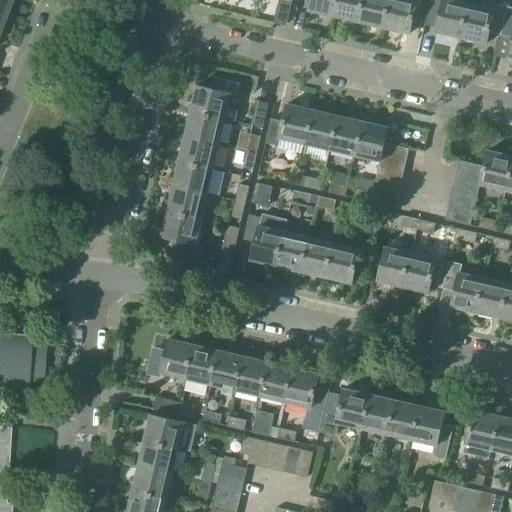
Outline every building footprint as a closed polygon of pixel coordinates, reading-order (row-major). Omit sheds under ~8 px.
[(0,0),(0,17),(4,19),(10,0),(0,0)] [(324,15),(334,17),(337,0),(311,0),(309,11),(313,12),(324,15)] [(349,21),(358,23),(363,0),(337,0),(334,17),(337,18),(338,18),(349,20),(349,21)] [(374,27),(383,29),(389,0),(363,0),(358,23),(362,24),(362,23),(367,25),(374,26),(374,27)] [(389,0),(383,29),(387,30),(387,29),(399,32),(409,35),(417,0),(416,0),(389,0)] [(451,36),(460,38),(468,4),(457,1),(457,2),(449,0),(442,0),(435,33),(439,34),(439,33),(451,36)] [(489,33),(501,36),(507,7),(500,5),(500,6),(494,4),(493,10),(482,7),(482,8),(471,5),(471,4),(468,4),(460,38),(464,39),(476,42),(486,44),(489,33)] [(511,8),(507,7),(501,36),(511,38),(511,44),(509,58),(511,58),(511,8)] [(196,89),(191,112),(224,120),(230,97),(231,95),(233,96),(237,89),(238,85),(239,85),(239,84),(215,78),(212,90),(196,86),(196,89)] [(250,125),(263,128),(268,104),(256,101),(250,125)] [(303,144),(303,145),(311,110),(309,109),(309,110),(297,107),(287,104),(283,122),(271,119),(265,144),(277,147),(279,139),(292,142),(292,141),(303,144)] [(327,150),(329,150),(337,116),(334,115),(334,116),(322,113),(322,112),(311,110),(303,145),(317,148),(317,147),(328,150),(327,150)] [(185,135),(185,137),(219,145),(219,143),(224,120),(191,112),(186,135),(185,135)] [(352,156),(354,156),(362,122),(359,121),(347,119),(347,118),(337,116),(329,150),(341,153),(352,156)] [(362,122),(354,156),(366,159),(377,161),(377,162),(379,162),(380,156),(383,144),(384,144),(385,141),(389,139),(390,134),(387,130),(388,128),(384,127),(372,124),(362,122)] [(251,135),(247,152),(257,154),(261,137),(251,135)] [(185,139),(179,162),(213,170),(218,147),(219,147),(219,145),(185,137),(184,139),(185,139)] [(383,144),(380,156),(406,162),(409,150),(384,144),(383,144)] [(503,191),(504,191),(511,157),(511,156),(509,156),(497,153),(487,151),(484,167),(481,179),(479,185),(492,188),(503,190),(503,191)] [(257,154),(247,152),(243,168),(253,171),(257,154)] [(380,162),(378,168),(403,173),(406,162),(380,156),(379,162),(380,162)] [(459,161),(456,173),(481,179),(484,167),(459,161)] [(173,184),(173,187),(207,194),(208,193),(207,193),(213,170),(179,162),(174,185),(173,184)] [(378,168),(376,179),(400,185),(403,173),(378,168)] [(478,190),(479,185),(481,179),(456,173),(453,185),(478,190)] [(303,187),(320,191),(322,181),(306,177),(303,187)] [(376,179),(373,191),(398,197),(400,185),(376,179)] [(328,193),(345,197),(347,187),(331,183),(328,193)] [(239,185),(235,201),(245,204),(249,187),(239,185)] [(453,185),(451,196),(475,202),(478,190),(453,185)] [(267,208),(272,189),(256,186),(252,204),(267,208)] [(173,189),(167,212),(201,219),(206,196),(207,197),(207,194),(173,187),(172,189),(173,189)] [(353,199),(370,203),(373,193),(356,189),(353,199)] [(311,195),(294,191),(292,201),(308,205),(311,195)] [(373,191),(373,193),(370,203),(395,209),(398,197),(373,191)] [(451,196),(448,208),(473,214),(475,202),(451,196)] [(335,201),(319,197),(316,207),(333,211),(335,201)] [(245,204),(235,201),(231,218),(241,220),(245,204)] [(360,207),(344,203),(341,213),(358,217),(360,207)] [(473,214),(448,208),(445,220),(470,226),(473,214)] [(201,219),(167,212),(162,234),(161,237),(177,240),(195,245),(196,244),(196,242),(201,219)] [(277,267),(285,232),(288,221),(275,218),(262,215),(261,218),(249,215),(243,240),(255,243),(251,261),(255,262),(255,261),(267,264),(266,264),(268,265),(277,267)] [(400,226),(416,230),(419,220),(402,216),(400,226)] [(478,228),(495,232),(498,222),(481,218),(478,228)] [(419,220),(416,230),(433,234),(435,224),(419,220)] [(503,234),(511,235),(511,225),(506,224),(503,234)] [(221,251),(233,254),(239,229),(227,226),(221,251)] [(477,234),(456,229),(454,239),(475,244),(477,234)] [(292,270),(302,273),(310,238),(297,235),(297,236),(286,233),(285,232),(277,267),(279,267),(278,271),(291,274),(292,270)] [(316,276),(327,279),(335,244),(322,241),(311,239),(311,238),(310,238),(302,273),(305,273),(316,276)] [(511,242),(494,238),(492,248),(508,252),(511,242)] [(195,245),(177,240),(175,247),(175,249),(177,253),(179,253),(193,256),(195,257),(199,255),(200,248),(198,244),(196,244),(195,245)] [(335,244),(327,279),(329,279),(330,279),(341,281),(341,282),(351,284),(360,250),(347,247),(336,245),(336,244),(335,244)] [(393,285),(403,288),(411,253),(399,250),(399,251),(388,248),(386,247),(378,282),(382,283),(382,282),(393,285)] [(411,253),(403,288),(406,289),(407,288),(418,291),(428,294),(437,259),(424,256),(424,257),(413,254),(411,253)] [(467,311),(476,313),(484,279),(482,278),(482,279),(471,276),(472,276),(460,273),(460,270),(456,264),(454,263),(449,262),(442,289),(455,291),(451,307),(455,308),(467,311)] [(491,317),(501,319),(509,284),(507,284),(496,282),(484,279),(476,313),(480,314),(492,316),(491,317)] [(511,285),(509,284),(501,319),(505,320),(505,319),(511,321),(511,285)] [(6,383),(10,383),(11,383),(19,383),(24,384),(26,384),(26,379),(41,380),(44,341),(29,341),(29,336),(27,335),(27,336),(9,335),(9,334),(7,334),(7,335),(0,334),(0,382),(4,383),(6,383)] [(184,379),(185,379),(193,345),(191,344),(190,345),(179,342),(169,339),(165,352),(154,350),(149,370),(161,373),(160,374),(173,377),(173,376),(184,379)] [(209,385),(210,385),(218,351),(215,350),(204,348),(204,347),(193,345),(185,379),(198,382),(209,385)] [(234,391),(235,391),(243,357),(240,356),(229,354),(229,353),(218,351),(210,385),(223,388),(234,390),(234,391)] [(259,397),(260,397),(268,362),(265,362),(253,359),(254,359),(243,357),(235,391),(248,394),(259,396),(259,397)] [(283,402),(285,403),(293,368),(290,368),(278,365),(268,362),(260,397),(273,400),(273,399),(284,402),(283,402)] [(293,368),(285,403),(297,406),(298,405),(308,408),(311,409),(319,374),(315,373),(315,374),(303,371),(293,368)] [(338,424),(362,429),(367,406),(370,395),(344,389),(342,397),(330,394),(322,432),(336,435),(338,424)] [(384,434),(387,435),(395,400),(391,400),(379,397),(377,396),(370,395),(367,406),(362,429),(367,431),(373,432),(384,434)] [(153,410),(178,416),(180,403),(156,398),(153,410)] [(409,440),(411,441),(419,406),(416,405),(416,406),(404,403),(402,402),(395,401),(395,400),(387,435),(398,438),(398,437),(409,440)] [(180,403),(178,416),(191,419),(193,406),(180,403)] [(419,406),(411,441),(435,446),(433,452),(437,458),(446,460),(453,427),(442,425),(445,412),(419,406)] [(465,445),(490,450),(499,416),(473,410),(465,445)] [(202,421),(219,425),(221,415),(205,411),(202,421)] [(150,418),(145,441),(178,448),(184,426),(185,423),(150,415),(150,418)] [(490,450),(511,455),(511,419),(499,416),(490,450)] [(227,427),(244,431),(246,421),(230,417),(227,427)] [(252,433),(269,437),(271,427),(254,423),(252,433)] [(0,511),(3,511),(4,503),(6,503),(9,451),(7,451),(8,444),(9,444),(10,427),(1,427),(0,426),(0,511)] [(277,439),(294,443),(296,433),(279,429),(277,439)] [(240,454),(249,456),(253,439),(244,437),(240,454)] [(247,464),(260,467),(266,442),(253,439),(249,456),(247,464)] [(139,463),(138,466),(173,474),(173,472),(178,448),(145,441),(139,464),(139,463)] [(260,467),(272,470),(277,445),(266,442),(260,467)] [(272,470),(283,472),(289,448),(277,445),(272,470)] [(289,448),(283,472),(295,475),(301,450),(289,448)] [(301,450),(295,475),(307,478),(313,453),(301,450)] [(205,464),(201,480),(211,482),(215,466),(205,464)] [(221,467),(219,477),(243,483),(247,470),(246,469),(222,464),(221,467)] [(138,468),(133,491),(167,499),(172,476),(173,476),(173,474),(138,466),(138,468)] [(466,483),(482,487),(485,477),(468,473),(466,483)] [(219,477),(216,489),(241,495),(243,483),(219,477)] [(491,488),(507,492),(510,482),(493,478),(491,488)] [(211,482),(201,480),(198,497),(208,499),(211,482)] [(429,506),(442,509),(447,485),(435,482),(429,506)] [(442,509),(453,511),(459,487),(447,485),(442,509)] [(453,511),(466,511),(471,490),(459,487),(453,511)] [(241,495),(216,489),(213,501),(238,506),(241,495)] [(466,511),(478,511),(483,493),(471,490),(466,511)] [(163,511),(167,499),(133,491),(127,511),(163,511)] [(483,493),(478,511),(490,511),(495,496),(483,493)] [(499,511),(503,497),(495,496),(490,511),(499,511)] [(316,511),(320,511),(341,511),(343,504),(318,499),(316,511)] [(213,501),(210,511),(236,511),(238,506),(213,501)]
